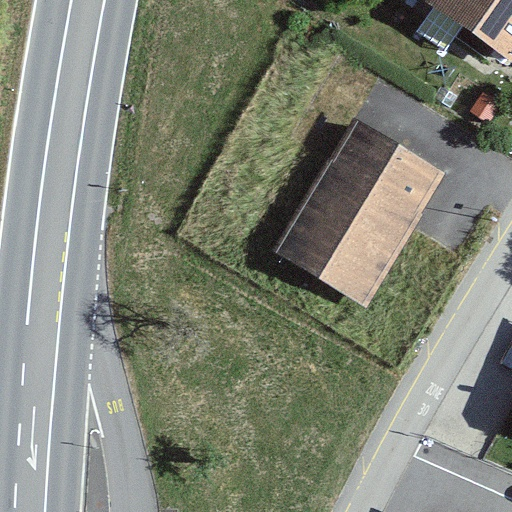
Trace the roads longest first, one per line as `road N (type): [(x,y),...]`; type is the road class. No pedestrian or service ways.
road 1 (primary): [(88,0),(65,131),(31,511)]
road 2 (residential): [(511,227),(427,363),(352,511)]
